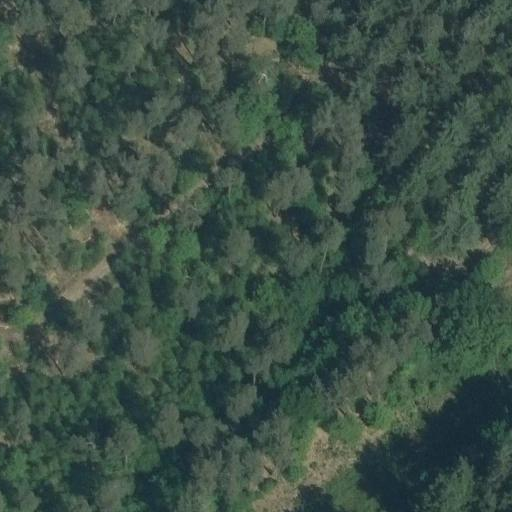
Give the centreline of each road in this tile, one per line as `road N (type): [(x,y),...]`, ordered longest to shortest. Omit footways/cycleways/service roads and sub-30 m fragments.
road 1 (track): [(304,0),(412,220),(461,271),(511,411)]
road 2 (track): [(342,81),(0,355)]
